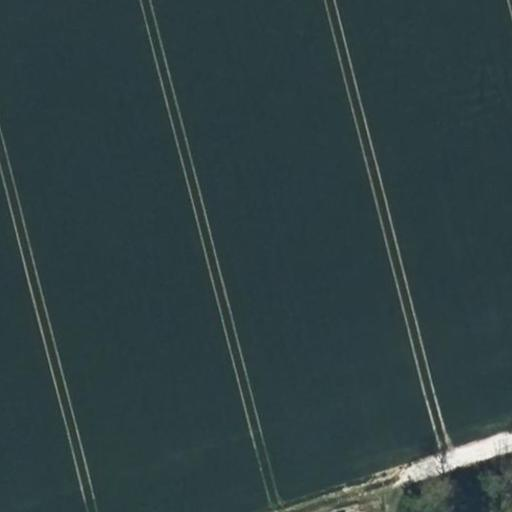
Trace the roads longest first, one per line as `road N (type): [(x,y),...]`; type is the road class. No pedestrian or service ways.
road 1 (track): [(386,511),(383,475),(267,511)]
road 2 (track): [(383,475),(511,446)]
